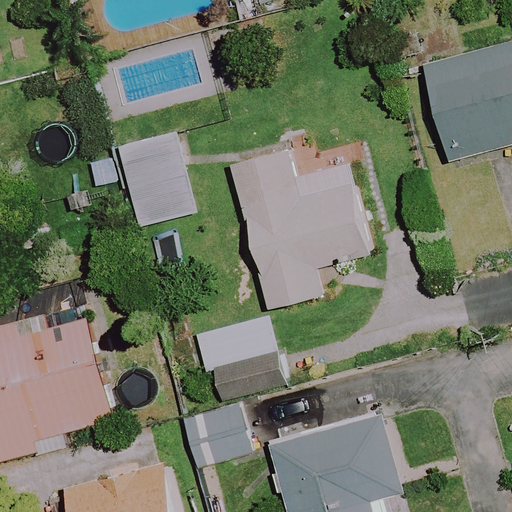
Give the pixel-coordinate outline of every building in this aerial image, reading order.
[(511,42),(430,64),(457,164),(511,148),(511,42)] [(186,135),(125,148),(142,227),(203,214),(186,135)] [(116,152),(90,158),(102,215),(128,210),(116,152)] [(299,180),(293,155),(240,167),(274,310),(327,298),(321,270),(377,256),(356,167),(299,180)] [(0,462),(75,444),(73,433),(127,419),(99,305),(0,329),(0,462)] [(201,337),(212,377),(219,375),(226,402),(292,384),(274,318),(201,337)] [(239,404),(188,420),(203,468),(254,452),(239,404)] [(379,511),(378,503),(412,494),(391,417),(275,448),(292,511),(379,511)] [(149,472),(146,457),(106,466),(109,480),(71,488),(75,511),(185,511),(175,466),(149,472)]
